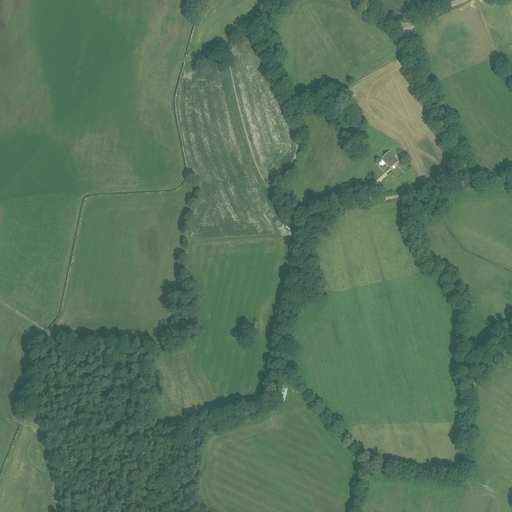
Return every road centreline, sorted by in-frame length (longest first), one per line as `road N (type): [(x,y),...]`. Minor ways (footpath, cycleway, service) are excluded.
road 1 (track): [(471,180),(317,220),(269,399),(197,426)]
road 2 (unclassified): [(511,181),(471,180),(404,27)]
road 3 (track): [(197,426),(138,434),(49,336)]
